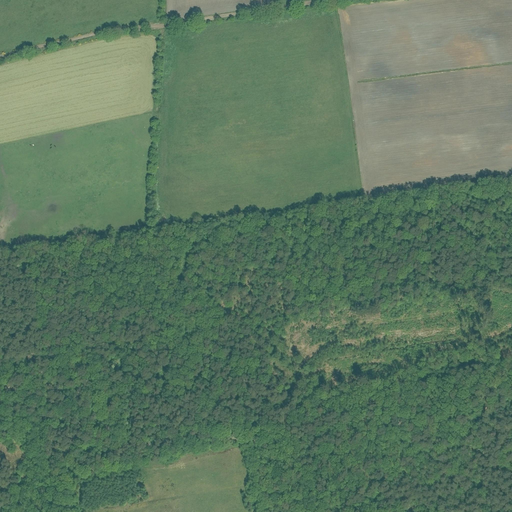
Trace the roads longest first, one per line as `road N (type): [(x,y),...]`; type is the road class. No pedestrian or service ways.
road 1 (track): [(0,57),(340,0)]
road 2 (track): [(321,405),(478,352)]
road 3 (track): [(117,449),(153,453),(248,439)]
